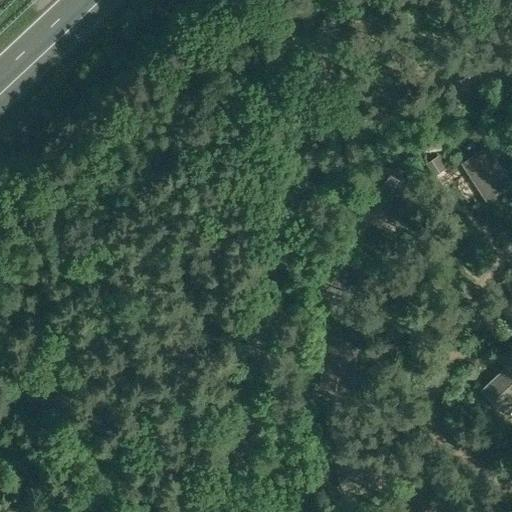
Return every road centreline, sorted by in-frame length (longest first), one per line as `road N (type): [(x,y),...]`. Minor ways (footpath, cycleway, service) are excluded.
road 1 (unclassified): [(228,511),(314,86),(340,0)]
road 2 (motorway): [(0,86),(92,0)]
